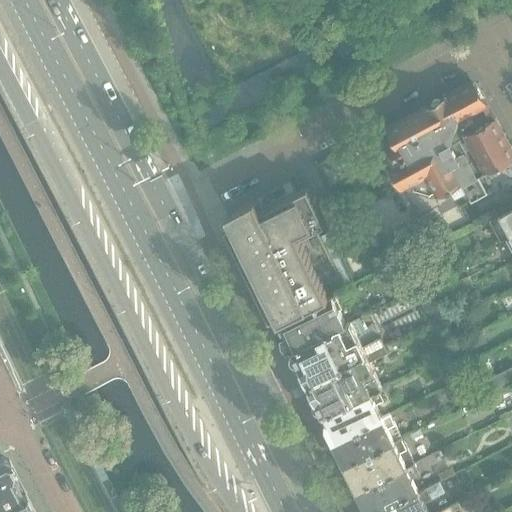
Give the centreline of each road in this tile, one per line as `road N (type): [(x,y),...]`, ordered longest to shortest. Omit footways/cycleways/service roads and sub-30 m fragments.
road 1 (primary): [(23,0),(284,511)]
road 2 (primary): [(0,65),(181,423),(235,511)]
road 3 (residential): [(167,214),(477,45)]
road 4 (primary): [(316,511),(167,214)]
road 5 (primary): [(167,214),(55,0)]
